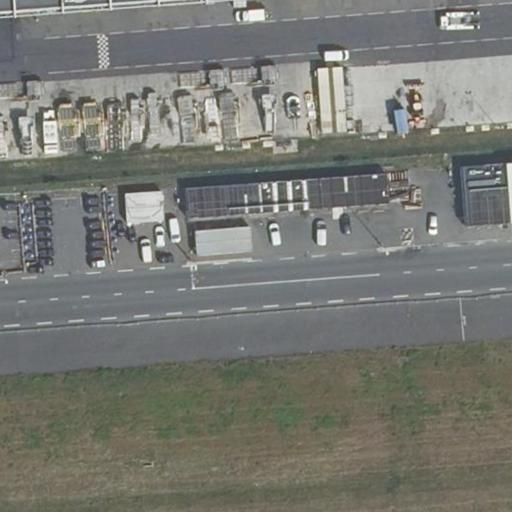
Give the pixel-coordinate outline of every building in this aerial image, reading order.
[(0,0),(0,11),(2,11),(152,0),(0,0)] [(340,68),(318,67),(322,133),(344,129),(340,68)] [(464,226),(509,224),(511,223),(511,162),(460,167),(464,226)] [(438,201),(436,170),(407,174),(409,203),(438,201)] [(189,221),(377,205),(386,204),(384,174),(364,176),(187,189),(189,221)]
